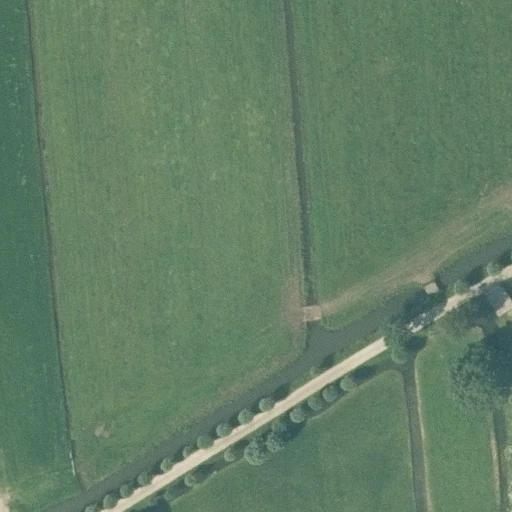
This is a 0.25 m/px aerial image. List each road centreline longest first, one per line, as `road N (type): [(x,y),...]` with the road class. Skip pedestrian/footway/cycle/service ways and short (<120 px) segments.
road 1 (track): [(0,506),(88,467),(299,317),(327,314),(511,210)]
road 2 (track): [(109,511),(511,269)]
